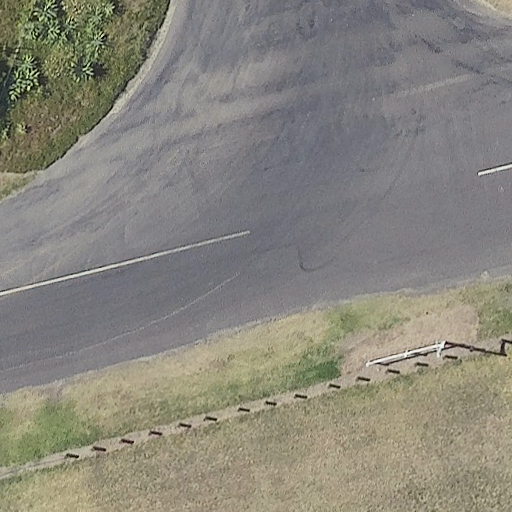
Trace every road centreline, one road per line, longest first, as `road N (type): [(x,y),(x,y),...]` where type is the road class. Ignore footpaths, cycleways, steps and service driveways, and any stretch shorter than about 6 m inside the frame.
road 1 (unclassified): [(365,198),(0,293)]
road 2 (unclassified): [(365,198),(321,0)]
road 3 (unclassified): [(511,164),(365,198)]
